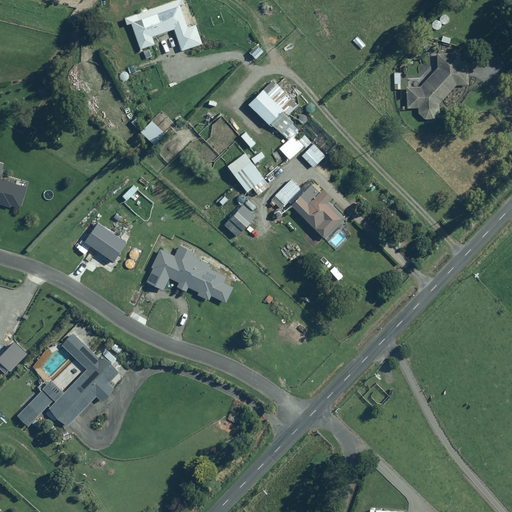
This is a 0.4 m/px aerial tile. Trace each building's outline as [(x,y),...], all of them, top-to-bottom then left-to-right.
[(137,49),(153,43),(150,35),(171,28),(179,50),(201,42),(193,21),(185,24),(176,1),(127,20),(137,49)] [(256,45),(248,52),(253,58),(260,50),(256,45)] [(458,60),(458,59),(457,51),(434,52),(436,67),(418,86),(405,86),(404,107),(416,107),(416,113),(422,118),(431,118),(437,111),(438,102),(455,84),(467,83),(466,60),(458,60)] [(296,103),(272,80),(263,90),(260,87),(245,103),(268,125),(270,124),(279,133),(291,122),(284,115),(296,103)] [(303,144),(293,132),(276,147),(286,159),(303,144)] [(313,144),(300,155),(312,168),(324,157),(313,144)] [(267,186),(241,151),(224,165),(243,191),(250,186),(256,194),(267,186)] [(262,156),(259,151),(248,158),(252,163),(262,156)] [(24,187),(13,183),(0,178),(0,205),(7,208),(8,204),(18,208),(24,187)] [(292,201),(302,191),(288,178),(272,194),(283,205),(290,198),(292,201)] [(302,191),(292,201),(289,204),(323,238),(343,218),(324,200),(329,196),(313,180),(302,191)] [(135,189),(130,184),(119,195),(124,200),(135,189)] [(254,215),(240,202),(221,223),(235,236),(254,215)] [(124,242),(94,220),(80,239),(110,261),(124,242)] [(159,248),(158,251),(142,280),(161,290),(168,277),(175,281),(173,284),(183,290),(185,286),(195,291),(193,294),(206,301),(209,295),(224,302),(231,288),(220,282),(224,275),(206,266),(208,264),(192,256),(193,254),(177,246),(172,255),(159,248)] [(95,356),(70,332),(59,343),(85,368),(62,391),(48,378),(14,413),(26,425),(44,406),(65,426),(95,396),(99,399),(112,386),(107,381),(117,370),(98,352),(95,356)]
